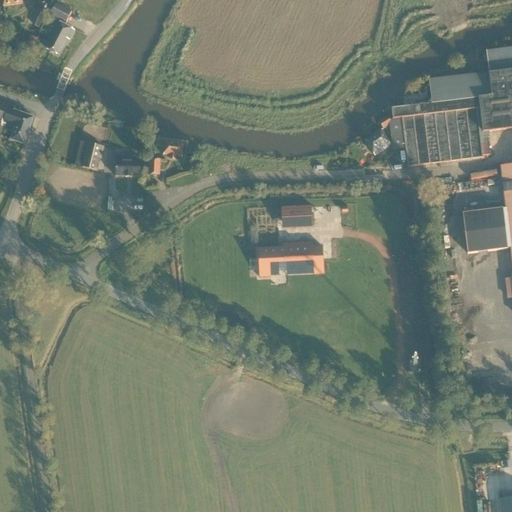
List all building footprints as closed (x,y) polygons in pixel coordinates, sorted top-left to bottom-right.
[(55,5),(50,15),(66,22),(71,12),(55,5)] [(57,22),(43,48),(57,55),(65,38),(69,40),(74,30),(64,25),(57,22)] [(31,55),(38,38),(30,35),(24,52),(31,55)] [(432,105),(391,110),(392,120),(401,119),(405,150),(407,168),(483,159),(482,157),(490,156),(488,138),(489,138),(488,132),(511,129),(511,49),(486,52),(489,73),(429,81),(432,105)] [(10,140),(24,145),(34,118),(14,111),(16,107),(0,101),(0,127),(13,132),(10,140)] [(378,122),(383,129),(387,127),(389,129),(390,128),(389,121),(390,121),(387,117),(378,122)] [(390,121),(389,121),(390,128),(393,152),(405,150),(401,119),(392,120),(390,121)] [(390,146),(381,131),(365,141),(374,156),(390,146)] [(100,159),(101,159),(104,148),(80,142),(75,166),(97,171),(100,159)] [(175,157),(182,158),(184,144),(165,142),(163,155),(170,156),(170,159),(175,159),(175,157)] [(131,158),(131,161),(116,161),(115,177),(125,177),(125,178),(131,178),(131,177),(139,177),(140,158),(131,158)] [(159,174),(159,161),(150,161),(149,174),(159,174)] [(511,165),(500,167),(501,177),(505,209),(502,210),(502,209),(462,214),(467,254),(510,249),(511,263),(511,165)] [(425,218),(423,203),(416,204),(418,218),(425,218)] [(312,205),(281,207),(281,215),(282,230),(312,228),(312,226),(312,205)] [(279,249),(258,250),(259,278),(270,277),(279,277),(279,272),(286,272),(287,276),(313,275),(324,275),(323,247),(313,248),(313,242),(283,244),(283,249),(279,249)] [(511,511),(511,498),(500,500),(500,511),(511,511)]
